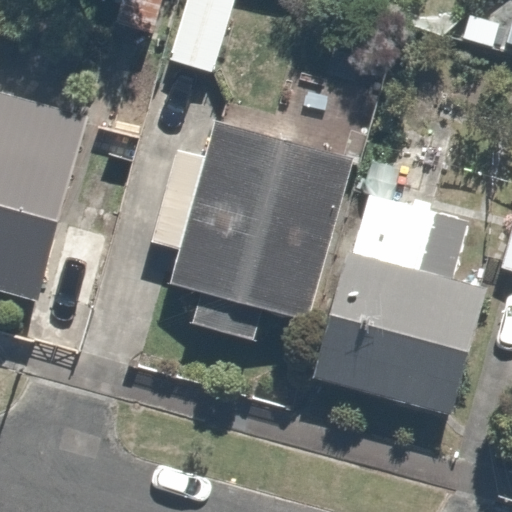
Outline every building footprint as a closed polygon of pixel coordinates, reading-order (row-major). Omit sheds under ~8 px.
[(166,0),(121,0),(116,15),(156,29),(166,0)] [(232,0),(186,0),(171,60),(213,71),(232,0)] [(511,0),(508,0),(500,43),(511,45),(511,0)] [(80,110),(0,91),(0,291),(37,300),(80,110)] [(301,316),(339,153),(212,124),(206,150),(165,141),(144,232),(177,240),(168,278),(188,283),(181,315),(254,332),(260,306),(301,316)] [(466,223),(366,195),(314,377),(452,415),(487,292),(450,281),(466,223)] [(511,227),(499,269),(511,272),(511,227)]
